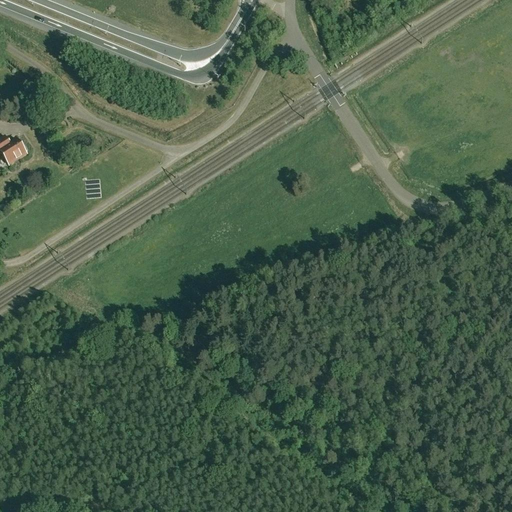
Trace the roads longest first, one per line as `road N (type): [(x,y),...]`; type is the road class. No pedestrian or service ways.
road 1 (residential): [(296,37),(229,125),(179,154),(81,114),(44,71),(0,44)]
road 2 (unclassified): [(511,184),(441,209),(406,199),(296,37)]
road 3 (motorway): [(0,3),(181,74),(202,78),(212,68)]
road 4 (motorway): [(212,68),(36,0)]
road 5 (track): [(0,379),(125,333)]
